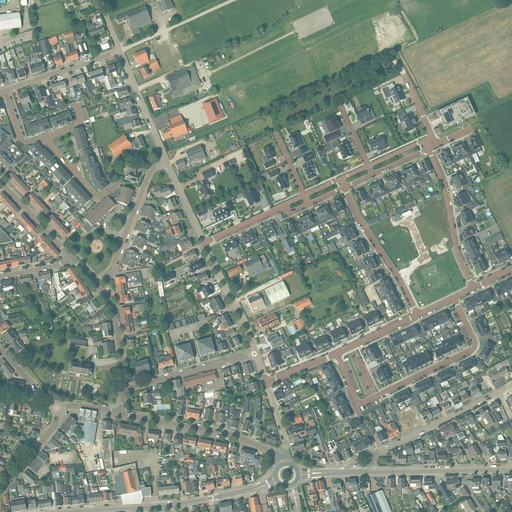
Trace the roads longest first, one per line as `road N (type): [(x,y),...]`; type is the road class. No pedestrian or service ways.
road 1 (tertiary): [(69,511),(254,489)]
road 2 (residential): [(282,456),(231,435),(120,413)]
road 3 (residential): [(375,396),(472,348),(452,297)]
road 4 (residential): [(374,453),(511,385)]
road 5 (residential): [(344,186),(417,314)]
road 6 (residential): [(427,148),(473,287)]
road 7 (tertiary): [(369,472),(511,469)]
road 8 (residential): [(123,389),(256,353)]
road 9 (unclassified): [(119,51),(234,0)]
road 10 (residential): [(256,353),(203,242)]
road 11 (residential): [(166,162),(119,51)]
road 12 (residential): [(5,90),(119,51)]
